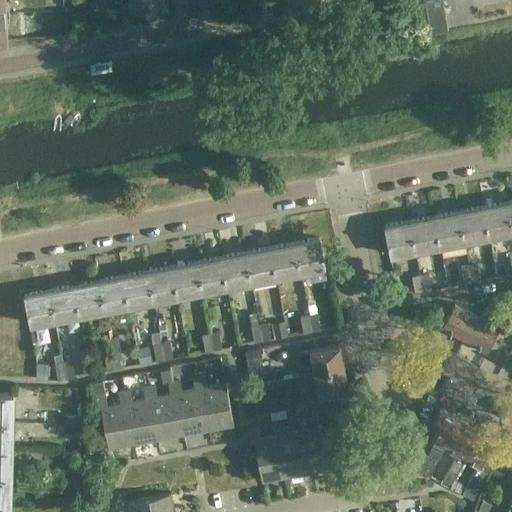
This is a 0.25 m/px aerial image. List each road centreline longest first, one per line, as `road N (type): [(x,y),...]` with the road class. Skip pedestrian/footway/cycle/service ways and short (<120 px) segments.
road 1 (residential): [(0,255),(341,183)]
road 2 (residential): [(289,511),(355,499),(368,474),(363,438),(382,392),(368,324)]
road 3 (residential): [(0,66),(193,31),(192,0)]
road 4 (residential): [(511,417),(490,387),(368,324)]
road 5 (residential): [(341,183),(511,150)]
road 6 (residential): [(364,307),(511,279)]
road 7 (residential): [(364,307),(341,183)]
